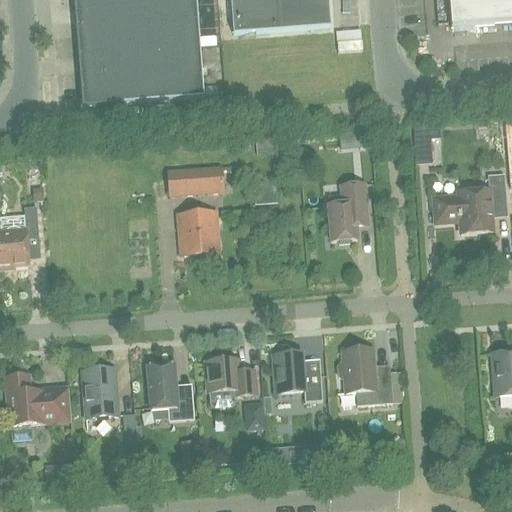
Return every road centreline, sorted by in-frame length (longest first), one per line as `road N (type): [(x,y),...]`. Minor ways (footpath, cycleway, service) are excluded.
road 1 (residential): [(0,336),(511,297)]
road 2 (unclassified): [(446,511),(389,499),(192,511)]
road 3 (unclassified): [(0,128),(28,126),(19,0)]
